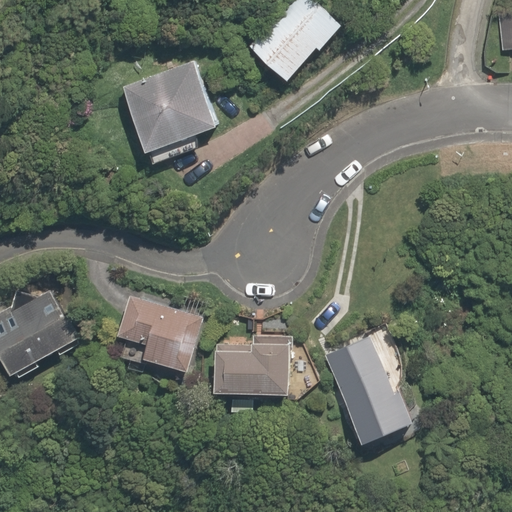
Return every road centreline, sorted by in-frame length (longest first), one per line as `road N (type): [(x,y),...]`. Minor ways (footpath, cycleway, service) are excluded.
road 1 (residential): [(277,223),(213,262),(78,240),(0,254)]
road 2 (residential): [(277,223),(322,162),(364,134),(453,111)]
